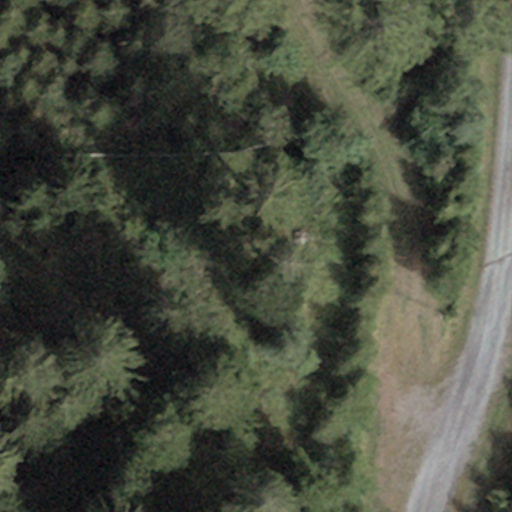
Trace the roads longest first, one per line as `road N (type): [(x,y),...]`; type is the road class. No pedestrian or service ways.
road 1 (track): [(443,443),(397,208),(315,26),(293,0)]
road 2 (track): [(511,150),(494,314),(419,511)]
